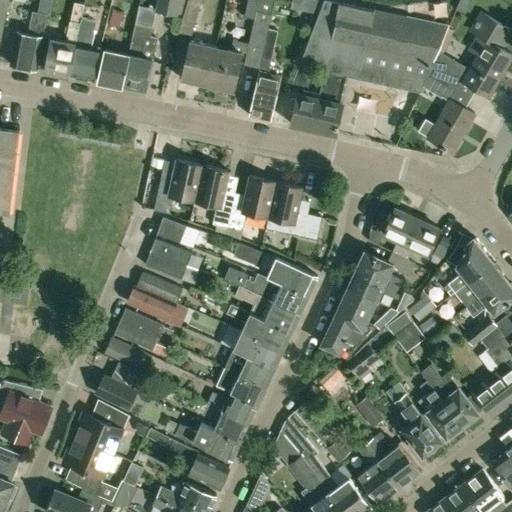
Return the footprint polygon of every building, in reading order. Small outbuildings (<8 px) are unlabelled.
[(0,0),(0,23),(4,24),(9,0),(0,0)] [(50,13),(52,0),(38,0),(37,11),(32,10),(28,32),(17,30),(10,63),(36,68),(43,35),(42,34),(46,13),(50,13)] [(69,74),(80,16),(82,2),(74,0),(67,40),(51,38),(44,69),(69,74)] [(182,0),(158,0),(156,10),(179,15),(182,0)] [(187,0),(178,33),(190,36),(200,0),(187,0)] [(229,48),(216,45),(207,83),(234,89),(240,64),(260,68),(269,27),(272,14),(275,0),(246,0),(243,17),(253,19),(252,23),(248,42),(231,39),(229,48)] [(423,84),(428,74),(433,60),(448,26),(332,0),(323,0),(300,63),(325,68),(340,71),(339,76),(346,78),(347,74),(420,91),(423,84)] [(459,0),(456,9),(465,13),(470,0),(459,0)] [(124,12),(110,9),(107,26),(120,29),(124,12)] [(433,60),(428,74),(448,85),(469,98),(476,87),(489,95),(511,55),(511,51),(501,45),(511,28),(483,11),(471,29),(475,32),(487,38),(479,51),(470,67),(463,78),(455,73),(433,60)] [(100,47),(89,44),(94,18),(80,16),(69,74),(94,79),(100,47)] [(145,90),(157,40),(158,37),(146,34),(148,27),(135,24),(129,53),(122,85),(145,90)] [(268,72),(271,58),(277,29),(269,27),(260,68),(250,114),(272,118),(282,75),(268,72)] [(207,83),(216,45),(190,39),(182,78),(207,83)] [(122,85),(129,53),(104,48),(97,80),(122,85)] [(325,69),(325,68),(300,63),(291,86),(307,89),(313,67),(325,69)] [(341,101),(346,78),(339,76),(340,71),(325,68),(325,69),(319,96),(312,127),(336,133),(343,102),(341,101)] [(428,74),(423,84),(441,96),(442,95),(446,98),(425,135),(435,141),(452,151),(475,112),(465,106),(469,98),(448,85),(428,74)] [(312,127),(319,96),(298,92),(291,123),(312,127)] [(0,209),(10,211),(20,129),(0,126),(0,209)] [(154,209),(170,212),(174,195),(194,200),(202,164),(177,158),(172,177),(162,175),(154,209)] [(202,164),(194,200),(218,205),(214,222),(227,226),(234,197),(224,194),(230,170),(202,164)] [(244,199),(234,197),(227,226),(244,229),(247,212),(267,217),(276,180),(250,175),(244,199)] [(276,180),(267,217),(265,226),(318,238),(322,215),(307,212),(307,213),(297,210),(298,206),(303,186),(276,180)] [(400,254),(417,217),(395,206),(383,232),(398,239),(393,250),(400,254)] [(187,224),(163,215),(157,233),(180,241),(187,224)] [(417,217),(400,254),(408,257),(413,246),(428,253),(440,227),(417,217)] [(455,238),(450,235),(448,238),(444,236),(440,243),(450,248),(455,238)] [(151,249),(187,264),(192,251),(155,237),(151,249)] [(493,261),(492,260),(487,254),(488,251),(477,237),(474,237),(473,237),(470,239),(457,265),(461,272),(448,282),(455,290),(493,261)] [(264,250),(260,249),(237,241),(232,256),(258,265),(264,250)] [(198,268),(187,264),(151,249),(145,263),(193,282),(198,268)] [(364,249),(356,268),(398,287),(402,279),(390,273),(392,269),(401,274),(401,273),(409,276),(415,264),(390,253),(387,260),(364,249)] [(309,293),(318,274),(278,256),(269,274),(282,280),(309,293)] [(468,307),(506,277),(501,271),(502,268),(497,262),(494,262),(493,261),(455,290),(461,299),(468,307)] [(356,268),(348,286),(376,299),(380,291),(397,299),(399,294),(395,293),(398,287),(356,268)] [(183,287),(143,270),(137,285),(176,302),(183,287)] [(282,280),(269,274),(268,276),(257,272),(252,282),(245,279),(242,285),(259,292),(301,311),(309,293),(282,280)] [(494,312),(511,298),(511,281),(510,282),(506,277),(468,307),(473,314),(487,303),(494,312)] [(242,285),(239,284),(234,294),(254,303),(251,310),(292,329),(301,311),(259,292),(242,285)] [(137,285),(130,302),(169,319),(176,302),(137,285)] [(371,312),(376,299),(348,286),(338,307),(367,320),(378,325),(380,320),(371,312)] [(404,290),(396,308),(398,309),(413,297),(411,293),(404,290)] [(428,312),(419,301),(409,309),(419,320),(428,312)] [(242,328),(284,348),(292,329),(251,310),(233,302),(228,312),(246,320),(242,328)] [(120,319),(159,335),(164,323),(126,307),(120,319)] [(363,328),(367,320),(338,307),(321,343),(339,351),(347,334),(358,339),(363,328)] [(386,325),(394,334),(413,319),(404,307),(385,322),(386,325)] [(496,323),(497,325),(511,344),(511,309),(495,323),(496,323)] [(478,323),(486,334),(497,325),(496,323),(495,323),(490,314),(478,323)] [(174,342),(159,335),(120,319),(115,332),(168,355),(174,342)] [(426,321),(419,327),(427,338),(434,333),(426,321)] [(478,323),(471,328),(479,339),(481,338),(486,334),(478,323)] [(375,348),(394,334),(386,325),(368,339),(375,348)] [(473,391),(491,415),(511,399),(511,361),(511,360),(511,344),(497,325),(486,334),(481,338),(487,347),(486,348),(501,369),(473,391)] [(276,365),(284,348),(242,328),(233,347),(248,354),(248,353),(276,365)] [(471,328),(464,333),(473,344),(479,339),(471,328)] [(382,357),(375,348),(368,339),(343,363),(357,381),(371,371),(368,368),(382,357)] [(139,353),(111,340),(106,352),(134,365),(139,353)] [(233,347),(225,364),(267,384),(276,365),(248,353),(248,354),(233,347)] [(478,411),(447,372),(442,376),(432,362),(421,370),(428,379),(462,424),(467,420),(469,423),(472,423),(479,418),(479,415),(478,412),(478,411)] [(119,363),(112,377),(137,389),(144,375),(119,363)] [(258,403),(267,384),(225,364),(224,366),(225,366),(216,383),(231,390),(258,403)] [(104,373),(96,391),(128,407),(137,389),(112,377),(111,377),(104,373)] [(0,383),(0,417),(7,420),(2,432),(28,442),(33,430),(40,433),(51,405),(39,400),(42,389),(2,379),(0,383)] [(446,436),(462,424),(428,379),(420,384),(427,393),(419,399),(446,436)] [(325,404),(331,392),(313,383),(307,396),(325,404)] [(250,421),(258,403),(231,390),(228,397),(213,390),(208,402),(250,421)] [(201,400),(183,392),(178,402),(197,410),(201,400)] [(442,439),(429,423),(405,392),(395,401),(402,409),(398,412),(397,419),(403,427),(402,427),(423,454),(425,452),(428,453),(436,447),(435,444),(442,439)] [(305,399),(294,409),(305,421),(326,445),(337,435),(319,414),(305,399)] [(241,441),(250,421),(208,402),(203,413),(218,420),(214,427),(214,428),(241,441)] [(75,437),(113,453),(129,414),(116,407),(109,422),(83,411),(78,423),(81,424),(75,437)] [(294,409),(288,415),(289,416),(299,427),(305,421),(294,409)] [(373,425),(383,418),(376,409),(367,416),(373,425)] [(214,428),(214,427),(201,421),(197,431),(180,423),(174,434),(193,442),(194,441),(205,446),(232,459),(241,441),(214,428)] [(199,450),(180,441),(153,429),(149,438),(195,459),(188,473),(219,487),(229,466),(198,452),(199,450)] [(366,443),(400,486),(421,470),(400,443),(393,449),(380,432),(373,437),(366,443)] [(365,511),(372,507),(360,491),(350,477),(338,485),(329,473),(313,453),(316,450),(304,435),(292,445),(299,453),(320,479),(346,511),(365,511)] [(349,450),(337,435),(326,445),(337,460),(349,450)] [(96,493),(113,453),(75,437),(70,449),(68,448),(63,460),(89,471),(83,487),(96,493)] [(380,502),(400,486),(366,443),(360,448),(372,464),(359,474),(380,502)] [(511,445),(493,460),(511,484),(511,445)] [(311,505),(316,511),(346,511),(320,479),(299,453),(289,462),(292,466),(307,486),(300,491),(311,505)] [(122,481),(133,486),(142,469),(131,463),(122,481)] [(504,495),(495,483),(483,468),(462,484),(484,511),(511,511),(511,498),(506,503),(501,497),(504,495)] [(0,475),(0,503),(5,506),(8,496),(12,498),(17,485),(13,484),(14,481),(0,475)] [(256,485),(264,494),(268,486),(260,477),(256,485)] [(208,511),(217,493),(198,485),(186,480),(180,493),(161,484),(156,495),(193,511),(208,511)] [(136,487),(133,486),(122,481),(111,501),(117,505),(127,510),(136,487)] [(484,511),(462,484),(427,511),(428,511),(484,511)] [(77,498),(54,489),(45,511),(47,511),(87,511),(89,509),(95,511),(97,511),(103,499),(82,487),(77,498)] [(193,511),(156,495),(152,504),(169,511),(193,511)]
